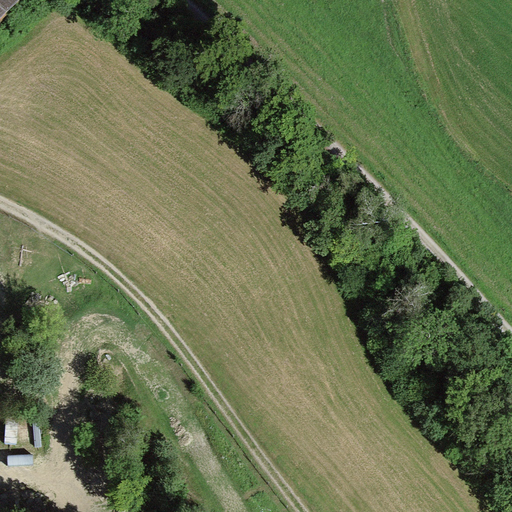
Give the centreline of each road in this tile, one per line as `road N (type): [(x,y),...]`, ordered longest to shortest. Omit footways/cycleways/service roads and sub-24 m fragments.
road 1 (track): [(181,0),(418,225),(511,333)]
road 2 (track): [(0,197),(151,290),(307,511)]
